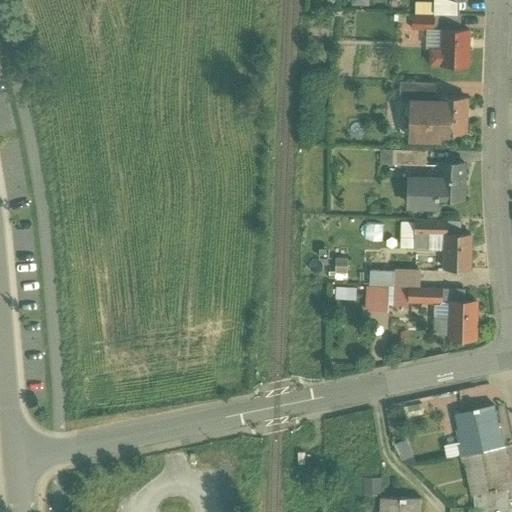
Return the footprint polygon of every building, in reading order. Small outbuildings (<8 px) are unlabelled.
[(459,15),(434,14),(434,16),(434,30),(443,30),(443,29),(459,29),(459,15)] [(434,16),(413,15),(412,30),(434,30),(434,16)] [(459,29),(443,29),(443,30),(442,49),(431,49),(430,64),(442,65),(467,66),(468,30),(459,29)] [(436,82),(400,81),(400,96),(435,97),(436,82)] [(466,97),(441,96),(441,102),(440,132),(441,132),(465,133),(466,97)] [(441,102),(422,102),(421,116),(414,116),(414,136),(409,135),(409,137),(439,139),(441,138),(441,132),(440,132),(441,102)] [(426,150),(393,149),(393,164),(426,165),(426,150)] [(464,163),(439,162),(438,179),(410,178),(409,205),(439,206),(439,198),(463,199),(464,163)] [(460,221),(416,220),(416,234),(446,235),(445,269),(470,270),(471,234),(460,233),(460,221)] [(395,271),(371,270),(370,284),(394,285),(395,271)] [(421,288),(409,288),(408,302),(421,302),(421,288)] [(443,289),(421,288),(421,302),(443,303),(443,289)] [(477,302),(464,302),(464,290),(443,289),(443,303),(451,303),(450,337),(476,338),(477,302)] [(497,404),(496,387),(466,390),(467,407),(497,404)] [(494,405),(479,408),(473,409),(474,410),(455,414),(455,415),(456,414),(463,445),(462,445),(466,463),(471,462),(469,453),(504,447),(502,436),(499,437),(493,406),(494,406),(494,405)] [(504,447),(469,453),(471,462),(466,463),(466,464),(467,464),(473,494),(472,494),(472,495),(491,492),(491,493),(497,492),(497,491),(511,488),(511,487),(510,487),(504,457),(506,457),(504,447)] [(406,498),(400,498),(400,499),(381,499),(382,499),(381,511),(419,511),(420,500),(421,500),(421,499),(406,499),(406,498)]
